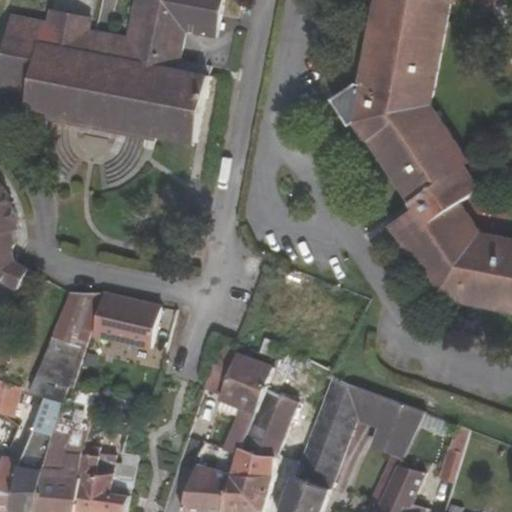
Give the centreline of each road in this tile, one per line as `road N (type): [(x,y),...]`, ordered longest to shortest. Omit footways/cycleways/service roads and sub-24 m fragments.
road 1 (residential): [(212,298),(262,0)]
road 2 (residential): [(0,154),(44,225),(46,268),(212,298)]
road 3 (residential): [(179,428),(212,298)]
